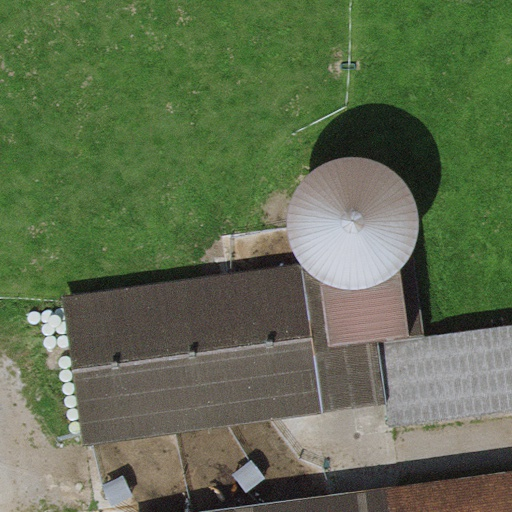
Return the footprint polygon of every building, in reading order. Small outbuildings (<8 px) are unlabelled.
[(364,294),(395,281),(407,269),(420,240),(417,209),(400,182),(372,167),(341,167),(313,182),(295,208),(292,239),(305,269),(330,289),(364,294)] [(299,272),(319,410),(392,399),(386,355),(419,351),(407,269),(395,281),(364,294),(330,289),(305,269),(299,272)] [(319,410),(299,272),(70,304),(90,442),(319,410)] [(511,337),(419,351),(386,355),(392,399),(395,427),(511,411),(511,337)] [(511,511),(511,474),(237,511),(511,511)]
